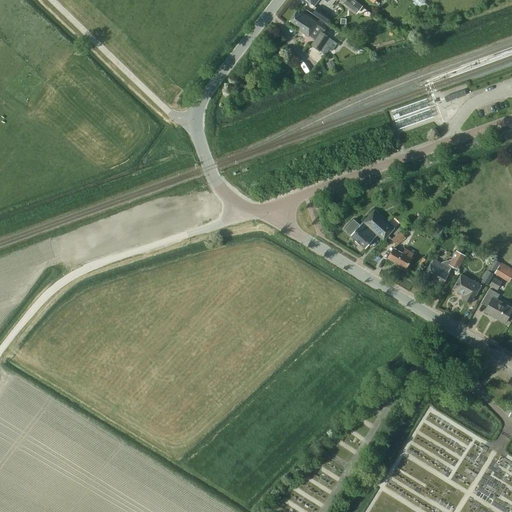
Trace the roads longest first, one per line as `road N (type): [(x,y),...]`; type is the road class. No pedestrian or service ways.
road 1 (tertiary): [(511,363),(255,212)]
road 2 (unclassified): [(255,212),(511,120)]
road 3 (tertiary): [(255,212),(215,182),(195,120),(206,92),(281,0)]
